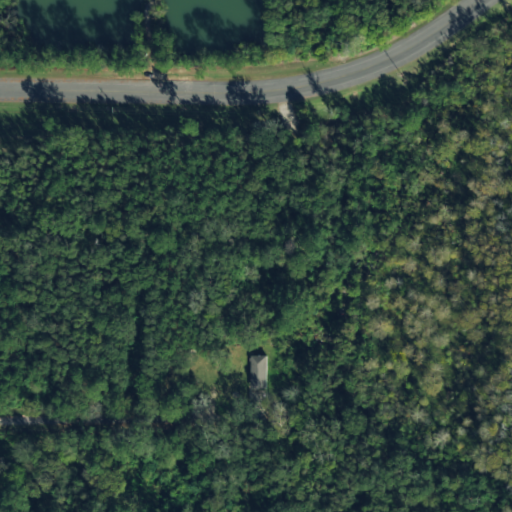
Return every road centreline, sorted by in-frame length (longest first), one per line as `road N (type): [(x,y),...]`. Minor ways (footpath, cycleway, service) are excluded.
road 1 (residential): [(0,84),(325,82),(407,49),(478,0)]
road 2 (residential): [(198,423),(0,424)]
